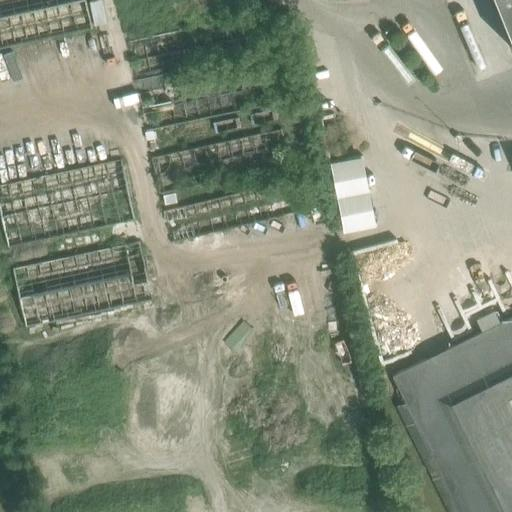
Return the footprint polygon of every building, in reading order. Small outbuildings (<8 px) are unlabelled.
[(0,0),(0,48),(93,28),(86,0),(0,0)] [(511,0),(497,0),(511,35),(511,0)] [(122,159),(102,163),(0,185),(0,210),(8,247),(135,219),(122,159)] [(140,241),(120,245),(13,269),(26,327),(153,299),(140,241)] [(495,309),(476,319),(482,330),(500,321),(495,309)] [(393,374),(402,392),(406,401),(397,406),(449,511),(511,511),(511,315),(500,321),(482,330),(393,374)]
